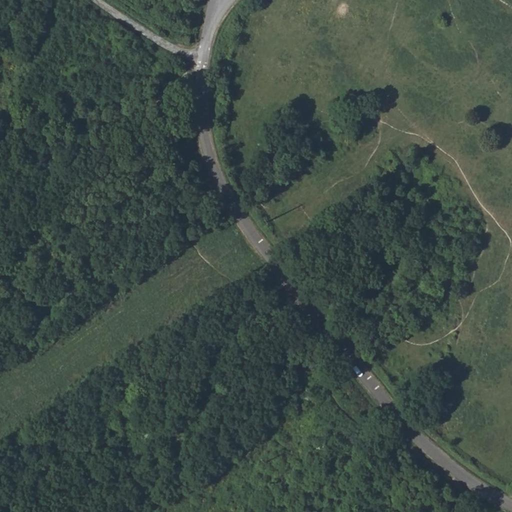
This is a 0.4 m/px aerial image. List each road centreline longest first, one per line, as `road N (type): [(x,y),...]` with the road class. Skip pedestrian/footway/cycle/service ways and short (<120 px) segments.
road 1 (residential): [(511,504),(454,470),(404,423),(227,197),(206,138),(202,69),(214,0)]
road 2 (track): [(202,69),(96,0)]
